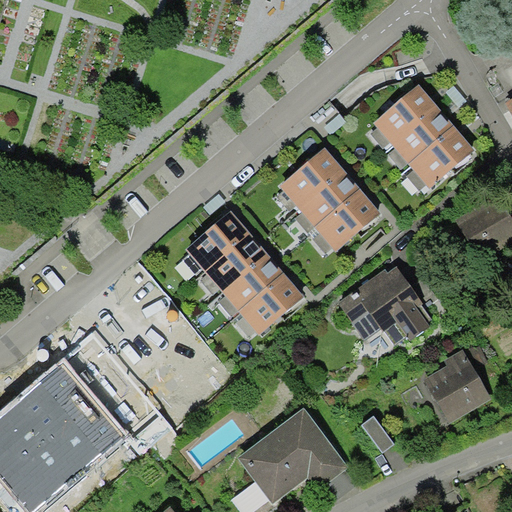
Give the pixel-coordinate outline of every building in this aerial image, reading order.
[(473,150),(419,85),(374,123),(428,188),(473,150)] [(511,99),(503,105),(511,121),(511,99)] [(380,213),(326,149),(281,187),(335,251),(380,213)] [(470,215),(456,222),(474,257),(511,237),(511,226),(496,195),(470,209),(470,215)] [(304,296),(232,211),(186,250),(258,335),(304,296)] [(381,271),(339,301),(363,337),(374,328),(380,335),(421,306),(394,269),(387,274),(381,271)] [(447,369),(423,383),(447,425),(491,400),(463,350),(443,361),(447,369)] [(63,352),(0,402),(0,473),(31,511),(129,432),(63,352)] [(318,494),(349,470),(301,409),(237,459),(271,502),(305,476),(318,494)] [(137,435),(148,448),(171,428),(169,426),(159,415),(137,435)] [(372,418),(358,428),(379,456),(392,447),(372,418)]
